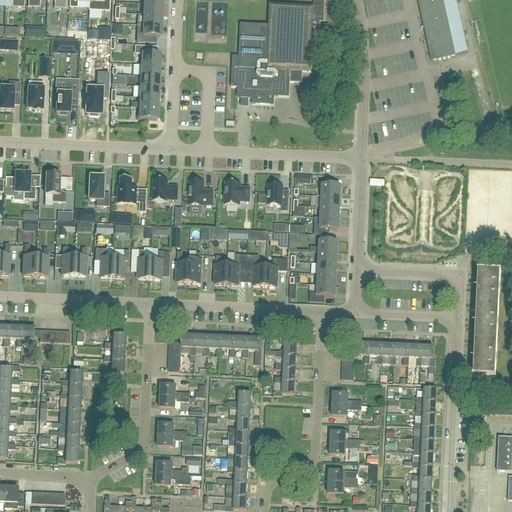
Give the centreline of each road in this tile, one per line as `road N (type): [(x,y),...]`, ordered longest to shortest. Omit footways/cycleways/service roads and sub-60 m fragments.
road 1 (residential): [(262,511),(266,489),(315,458),(323,313)]
road 2 (residential): [(90,479),(142,447),(149,305)]
road 3 (unclassified): [(447,511),(455,319)]
road 4 (residential): [(170,150),(359,160)]
road 5 (residential): [(323,313),(149,305)]
road 6 (residential): [(0,143),(170,150)]
road 7 (unclassified): [(359,160),(362,26),(355,0)]
road 8 (residential): [(178,0),(170,150)]
road 9 (residential): [(149,305),(0,298)]
road 10 (unclassified): [(455,319),(455,291),(444,278),(358,276)]
